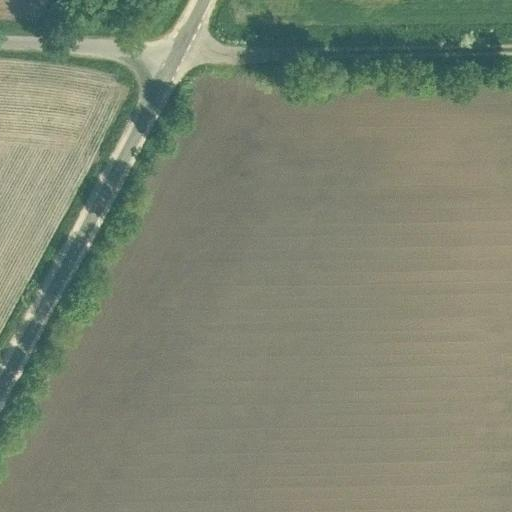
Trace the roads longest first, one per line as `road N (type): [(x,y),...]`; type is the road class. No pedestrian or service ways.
road 1 (track): [(511,47),(177,52),(0,42)]
road 2 (tertiary): [(0,388),(203,0)]
